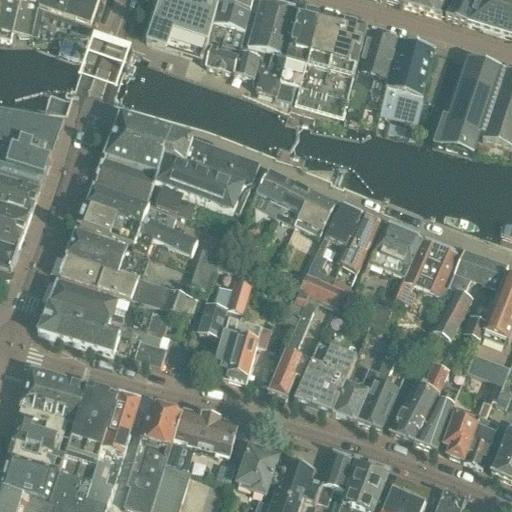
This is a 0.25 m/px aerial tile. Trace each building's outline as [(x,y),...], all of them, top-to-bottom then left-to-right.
[(11,37),(22,0),(0,0),(0,42),(9,44),(11,37)] [(22,0),(11,37),(19,38),(19,42),(31,41),(37,14),(35,14),(39,0),(22,0)] [(90,33),(101,1),(101,0),(39,0),(35,14),(37,14),(90,33)] [(203,66),(210,40),(211,38),(220,0),(161,0),(146,46),(203,66)] [(239,0),(220,0),(211,38),(210,40),(224,44),(222,52),(240,57),(253,4),(239,0)] [(401,10),(405,0),(372,0),(372,1),(401,10)] [(440,21),(446,0),(405,0),(401,10),(440,21)] [(455,0),(445,23),(470,31),(484,0),(455,0)] [(511,0),(484,0),(470,31),(511,43),(511,0)] [(276,103),(280,88),(299,16),(260,5),(253,4),(240,57),(241,57),(241,58),(260,63),(253,87),(252,91),(256,97),(276,103)] [(300,96),(320,22),(299,16),(280,88),(276,103),(290,107),(294,94),(299,95),(300,96)] [(319,117),(343,28),(320,22),(300,96),(299,95),(295,110),(319,117)] [(345,124),(368,35),(343,28),(319,117),(345,124)] [(387,91),(399,44),(368,35),(345,124),(356,127),(358,121),(360,121),(364,109),(375,113),(382,90),(387,91)] [(60,56),(78,63),(83,49),(65,43),(60,56)] [(411,126),(416,122),(434,54),(399,44),(387,91),(380,117),(411,126)] [(234,80),(239,60),(211,53),(206,72),(234,80)] [(260,63),(241,58),(240,61),(239,60),(234,80),(234,81),(253,87),(260,63)] [(472,158),(477,145),(500,74),(501,73),(470,62),(450,122),(442,120),(434,147),(472,158)] [(477,145),(482,147),(511,156),(511,76),(505,74),(504,76),(500,74),(477,145)] [(0,150),(11,153),(5,173),(43,186),(64,129),(0,118),(0,150)] [(156,178),(171,137),(120,121),(105,162),(156,178)] [(193,143),(171,137),(156,178),(154,185),(197,204),(197,206),(238,221),(250,196),(260,168),(193,143)] [(190,224),(197,206),(197,204),(154,185),(156,178),(105,162),(95,189),(190,224)] [(0,185),(40,196),(43,186),(5,173),(0,171),(0,185)] [(263,217),(275,222),(293,186),(268,174),(256,199),(269,205),(263,217)] [(0,210),(31,220),(40,196),(0,185),(0,210)] [(311,196),(293,186),(275,222),(294,232),(294,231),(300,221),(299,220),(311,196)] [(191,260),(197,246),(171,234),(176,223),(149,212),(94,192),(87,210),(139,230),(136,236),(153,243),(191,260)] [(318,243),(336,208),(311,196),(299,220),(300,221),(294,231),(318,243)] [(0,249),(18,256),(31,220),(0,210),(0,249)] [(147,259),(153,243),(136,236),(139,230),(87,210),(79,231),(133,250),(132,253),(147,259)] [(340,210),(324,243),(328,245),(344,252),(345,253),(361,219),(340,210)] [(344,252),(337,269),(356,279),(380,228),(361,219),(345,253),(344,252)] [(404,282),(421,244),(384,229),(368,268),(404,282)] [(104,275),(98,295),(130,306),(164,315),(179,320),(180,317),(194,322),(199,308),(171,298),(172,296),(137,284),(139,280),(143,281),(148,266),(134,261),(125,258),(126,256),(76,238),(66,263),(104,275)] [(324,243),(306,280),(330,291),(333,284),(334,283),(319,276),(325,264),(320,262),(328,245),(324,243)] [(438,301),(447,279),(456,258),(421,244),(404,282),(403,287),(396,303),(412,310),(416,299),(410,296),(412,291),(438,301)] [(0,249),(0,273),(10,277),(18,256),(0,249)] [(241,249),(232,270),(238,272),(239,272),(249,277),(258,256),(241,249)] [(209,297),(220,261),(201,255),(190,291),(209,297)] [(499,294),(507,271),(463,256),(448,291),(455,295),(449,306),(433,336),(450,346),(472,305),(461,300),(470,283),(499,294)] [(98,295),(104,275),(66,263),(59,283),(98,295)] [(227,267),(224,276),(237,279),(239,272),(238,272),(232,270),(229,268),(227,267)] [(250,277),(269,286),(273,277),(254,268),(250,277)] [(0,285),(8,284),(10,277),(0,273),(0,285)] [(280,275),(275,286),(290,292),(294,281),(280,275)] [(306,280),(299,298),(308,302),(317,306),(340,316),(347,298),(332,291),(330,291),(306,280)] [(508,346),(511,336),(511,283),(504,280),(482,336),(508,346)] [(333,284),(330,291),(332,291),(347,298),(350,292),(333,284)] [(57,287),(49,309),(108,327),(161,344),(162,344),(169,323),(57,287)] [(228,323),(217,367),(222,368),(219,381),(218,382),(245,389),(257,350),(266,352),(270,336),(241,327),(251,293),(234,287),(231,299),(232,299),(227,317),(226,317),(225,322),(228,323)] [(206,313),(199,340),(218,345),(225,322),(226,317),(227,317),(232,299),(231,299),(218,295),(213,315),(206,313)] [(291,307),(283,326),(295,331),(302,312),(303,313),(308,302),(299,298),(294,309),(291,307)] [(289,346),(268,397),(286,404),(295,382),(299,384),(307,366),(294,361),(313,316),(317,306),(308,302),(303,313),(302,312),(295,331),(289,346)] [(478,344),(490,311),(476,306),(463,339),(478,344)] [(160,374),(166,356),(158,353),(161,344),(108,327),(49,309),(48,309),(38,338),(114,361),(135,367),(160,374)] [(383,335),(391,316),(375,310),(367,328),(383,335)] [(398,352),(403,341),(394,337),(389,349),(398,352)] [(317,349),(294,406),(332,419),(345,387),(356,362),(317,349)] [(473,359),(466,377),(480,383),(488,365),(473,359)] [(369,397),(356,428),(380,436),(398,395),(397,394),(389,391),(385,389),(389,379),(395,365),(385,360),(374,384),(369,397)] [(437,400),(448,375),(435,369),(430,374),(421,392),(415,389),(389,439),(419,450),(438,404),(439,401),(437,400)] [(345,387),(332,419),(356,428),(369,397),(368,396),(376,377),(368,374),(362,389),(359,388),(357,392),(345,387)] [(32,376),(0,483),(0,494),(45,508),(45,509),(52,511),(60,482),(87,392),(32,376)] [(500,395),(502,391),(496,389),(497,389),(490,387),(477,421),(479,422),(485,424),(492,406),(496,407),(501,395),(500,395)] [(87,392),(60,482),(92,491),(98,470),(119,401),(87,392)] [(510,400),(500,396),(496,407),(495,410),(505,414),(510,400)] [(436,457),(456,402),(447,399),(444,407),(438,404),(419,450),(436,457)] [(92,491),(87,506),(106,511),(107,511),(109,508),(124,461),(140,407),(119,401),(98,470),(92,491)] [(179,511),(190,480),(186,479),(187,478),(168,471),(182,420),(151,411),(126,492),(130,492),(123,511),(179,511)] [(479,422),(477,421),(456,413),(443,450),(449,453),(446,460),(464,467),(479,422)] [(187,478),(192,459),(194,453),(228,462),(238,430),(184,415),(182,420),(168,471),(187,478)] [(481,473),(498,429),(485,424),(479,422),(464,467),(481,473)] [(511,427),(510,428),(491,479),(511,487),(511,427)] [(249,453),(238,488),(253,493),(252,497),(265,501),(269,489),(275,491),(277,492),(283,473),(275,471),(277,462),(249,453)] [(322,488),(316,507),(321,509),(326,511),(329,503),(332,493),(344,497),(355,466),(333,458),(322,488)] [(275,491),(267,511),(301,511),(303,506),(315,510),(316,507),(322,488),(311,484),(314,474),(303,471),(303,465),(291,461),(288,466),(285,465),(283,473),(277,492),(275,491)] [(333,506),(331,511),(374,511),(388,478),(355,466),(344,497),(341,508),(333,506)] [(221,471),(216,487),(228,491),(233,475),(221,471)] [(0,494),(0,511),(113,511),(114,511),(113,511),(113,510),(112,510),(112,509),(111,509),(110,508),(109,508),(107,511),(106,511),(87,506),(92,491),(60,482),(52,511),(45,509),(45,508),(0,494)] [(422,511),(424,508),(425,508),(430,495),(397,482),(397,483),(391,495),(391,494),(383,511),(422,511)] [(437,511),(462,511),(465,507),(443,498),(437,511)]
